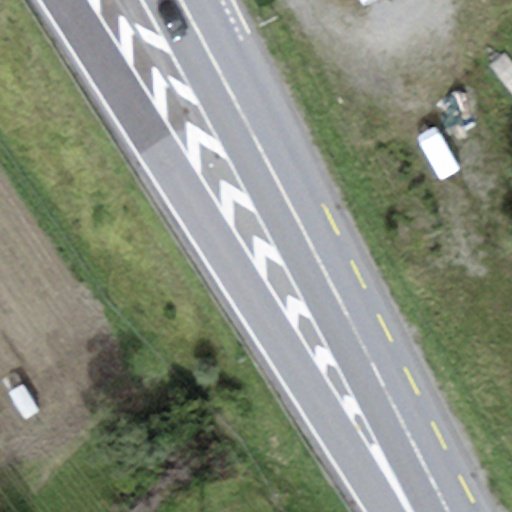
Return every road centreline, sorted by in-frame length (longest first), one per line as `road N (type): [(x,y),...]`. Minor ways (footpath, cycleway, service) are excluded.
road 1 (primary): [(59,0),(389,511)]
road 2 (primary): [(446,511),(180,0)]
